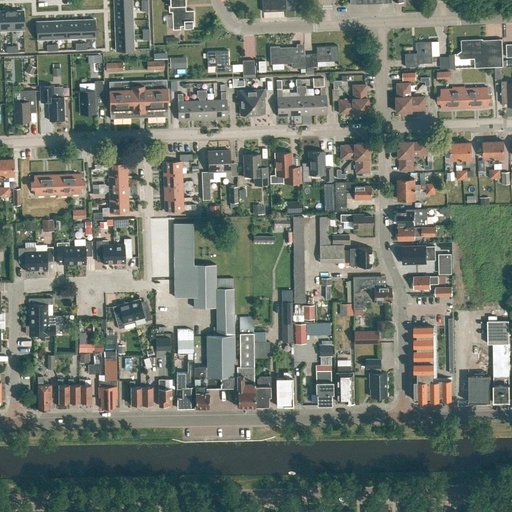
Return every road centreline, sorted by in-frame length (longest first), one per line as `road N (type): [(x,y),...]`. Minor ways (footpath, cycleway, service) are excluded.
road 1 (unclassified): [(511,489),(0,498)]
road 2 (residential): [(15,423),(15,288),(148,280),(145,135)]
road 3 (secondary): [(404,418),(15,423)]
road 4 (residential): [(404,418),(402,302),(383,243),(382,127)]
road 5 (residential): [(145,135),(382,127)]
road 6 (residential): [(0,143),(145,135)]
road 7 (residential): [(382,127),(511,122)]
road 8 (residential): [(221,0),(237,29),(325,25)]
